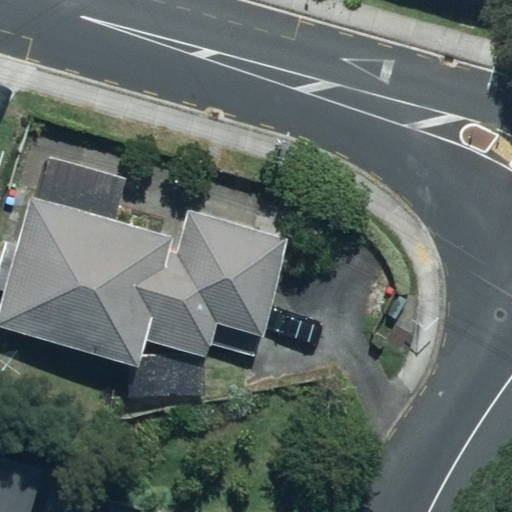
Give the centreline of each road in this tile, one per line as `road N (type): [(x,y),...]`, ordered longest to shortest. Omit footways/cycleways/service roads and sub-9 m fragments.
road 1 (residential): [(28,0),(511,143)]
road 2 (tertiary): [(511,394),(443,511)]
